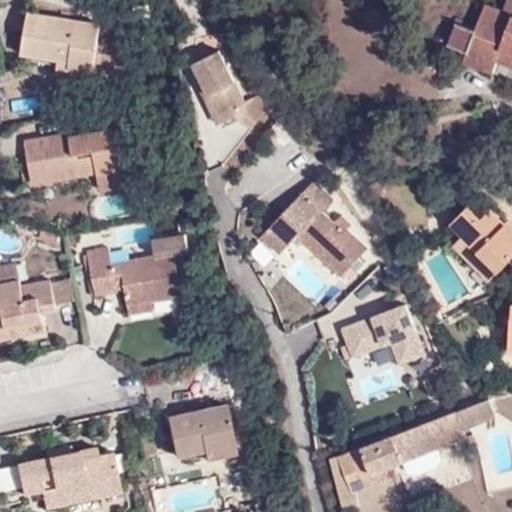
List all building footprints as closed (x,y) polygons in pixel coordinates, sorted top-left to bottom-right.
[(507,39),(511,40),(511,0),(507,0),(504,9),(486,3),(477,29),(457,22),(450,43),(468,51),(465,62),(494,72),(502,50),(507,39)] [(70,66),(94,70),(102,25),(30,13),(22,53),(59,60),(71,61),(70,66)] [(502,50),(511,53),(511,40),(507,39),(502,50)] [(275,104),(272,100),(262,94),(245,102),(220,51),(195,62),(207,85),(223,121),(238,116),(254,129),(275,104)] [(93,79),(94,70),(70,66),(71,61),(59,60),(57,72),(93,79)] [(223,121),(207,85),(202,89),(218,124),(223,121)] [(297,120),(285,112),(280,119),(293,127),(297,120)] [(101,184),(128,180),(120,127),(74,136),(73,132),(26,141),(33,183),(98,173),(101,184)] [(272,206),(282,193),(259,175),(249,188),(272,206)] [(391,175),(371,186),(376,195),(378,195),(395,182),(391,175)] [(130,186),(128,180),(101,184),(102,191),(130,186)] [(335,200),(315,182),(264,238),(283,254),(299,236),(344,276),(370,250),(348,231),(354,225),(342,215),(335,223),(323,213),(335,200)] [(169,217),(178,215),(177,204),(167,205),(169,217)] [(452,224),(465,238),(499,273),(510,263),(511,264),(511,236),(504,228),(490,213),(480,221),(467,209),(452,224)] [(89,251),(96,285),(126,280),(127,289),(130,304),(154,300),(182,296),(175,253),(189,250),(186,234),(154,240),(157,255),(114,264),(110,248),(89,251)] [(499,273),(465,238),(456,247),(491,282),(499,273)] [(0,338),(12,337),(10,326),(44,319),(42,311),(57,308),(56,303),(53,283),(52,280),(23,285),(19,262),(0,265),(0,278),(1,283),(0,282),(0,338)] [(70,279),(53,283),(56,303),(75,300),(70,279)] [(126,280),(96,285),(98,294),(127,289),(126,280)] [(155,310),(154,300),(130,304),(132,313),(155,310)] [(411,303),(343,321),(357,375),(425,357),(411,303)] [(10,326),(12,337),(46,332),(44,319),(10,326)] [(491,398),(458,410),(464,426),(496,415),(491,398)] [(205,446),(235,440),(228,405),(191,413),(194,427),(170,431),(175,456),(205,449),(205,446)] [(464,426),(458,410),(340,455),(354,492),(357,490),(394,477),(390,466),(406,460),(439,448),(468,437),(468,436),(464,426)] [(194,427),(191,413),(167,417),(170,431),(194,427)] [(471,444),(478,442),(475,433),(468,436),(468,437),(471,444)] [(238,454),(235,440),(205,446),(205,449),(207,459),(238,454)] [(65,493),(120,483),(114,451),(99,454),(97,445),(17,462),(23,495),(43,492),(47,507),(67,504),(67,502),(65,493)] [(406,460),(409,470),(418,472),(438,466),(443,458),(439,448),(406,460)] [(333,457),(346,508),(359,506),(357,490),(354,492),(340,455),(333,457)] [(0,465),(0,489),(18,487),(14,464),(0,465)] [(122,492),(120,483),(65,493),(67,502),(122,492)]
